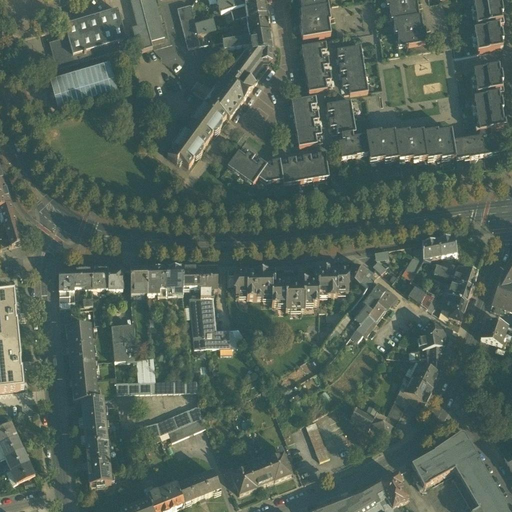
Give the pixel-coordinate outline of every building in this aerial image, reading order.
[(130,0),(139,30),(146,28),(140,2),(139,3),(138,0),(130,0)] [(146,0),(146,1),(140,2),(146,28),(150,43),(164,40),(161,26),(160,26),(153,0),(146,0)] [(243,0),(244,4),(245,9),(264,6),(263,0),(243,0)] [(401,45),(402,51),(427,47),(425,32),(423,32),(421,19),(419,19),(417,5),(414,5),(413,0),(301,0),(301,2),(303,1),(303,6),(300,6),(302,16),(303,16),(303,20),(300,21),(302,30),(303,30),(304,34),(301,34),(302,44),(331,39),(328,25),(330,25),(327,2),(321,3),(320,0),(385,0),(386,5),(389,5),(390,9),(389,9),(390,19),(393,18),(394,23),(393,23),(394,33),(397,32),(398,36),(397,36),(398,46),(401,45)] [(477,29),(483,28),(494,26),(502,25),(497,0),(473,0),(472,0),(474,13),(479,12),(480,21),(476,22),(477,29)] [(221,17),(231,13),(245,9),(244,4),(240,4),(240,2),(217,6),(221,17)] [(246,20),(248,28),(267,24),(264,6),(245,9),(246,20)] [(177,11),(188,51),(200,48),(197,38),(195,29),(192,9),(192,8),(189,8),(177,11)] [(246,20),(245,9),(231,13),(234,23),(246,20)] [(49,44),(57,71),(120,53),(117,45),(126,43),(117,13),(64,27),(68,39),(49,44)] [(195,29),(197,38),(216,33),(213,24),(195,29)] [(231,37),(232,43),(269,38),(267,24),(248,28),(249,34),(231,37)] [(152,51),(150,43),(146,28),(139,30),(133,32),(139,54),(140,54),(152,51)] [(498,29),(495,30),(483,32),(473,33),(475,41),(479,40),(480,48),(476,49),(477,56),(502,52),(498,29)] [(251,47),(252,57),(272,54),(269,38),(232,43),(223,45),(224,53),(248,49),(248,47),(251,47)] [(307,86),(309,96),(327,93),(326,85),(331,84),(330,76),(324,77),(323,70),(329,69),(328,61),(322,62),(321,55),(326,54),(325,46),(305,50),(306,56),(302,57),(304,66),(308,66),(308,71),(305,72),(306,81),(310,80),(311,86),(307,86)] [(348,90),(349,98),(368,96),(366,86),(362,87),(361,81),(365,81),(364,71),(360,72),(359,67),(363,66),(362,56),(358,57),(357,51),(337,54),(338,62),(344,61),(345,68),(339,68),(340,76),(346,75),(346,79),(347,83),(341,83),(343,91),(348,90)] [(218,94),(209,106),(227,119),(229,121),(255,87),(248,82),(261,65),(271,66),(272,54),(252,57),(246,58),(237,59),(238,63),(240,65),(218,94)] [(108,83),(113,81),(109,67),(104,69),(108,83)] [(103,84),(108,83),(104,69),(99,70),(103,84)] [(98,85),(103,84),(99,70),(94,71),(98,85)] [(93,87),(98,85),(94,71),(89,73),(93,87)] [(477,98),(483,97),(494,95),(502,94),(498,71),(473,75),(474,82),(478,81),(480,90),(476,90),(477,98)] [(88,88),(93,87),(89,73),(84,74),(88,88)] [(83,89),(88,88),(84,74),(79,75),(83,89)] [(78,91),(83,89),(79,75),(75,77),(78,91)] [(73,92),(78,91),(75,77),(70,78),(73,92)] [(69,93),(73,92),(70,78),(65,79),(69,93)] [(64,95),(69,93),(65,79),(60,81),(64,95)] [(59,96),(64,95),(60,81),(55,82),(59,96)] [(113,81),(108,83),(112,96),(117,95),(113,81)] [(54,97),(59,96),(55,82),(50,83),(54,97)] [(108,83),(103,84),(107,98),(112,96),(108,83)] [(103,84),(98,85),(102,99),(107,98),(103,84)] [(98,85),(93,87),(97,101),(102,99),(98,85)] [(93,87),(88,88),(92,102),(97,101),(93,87)] [(88,88),(83,89),(87,103),(92,102),(88,88)] [(83,89),(78,91),(82,105),(87,103),(83,89)] [(204,102),(207,105),(209,106),(218,94),(213,90),(204,102)] [(78,91),(73,92),(77,106),(82,105),(78,91)] [(73,92),(69,93),(72,107),(77,106),(73,92)] [(69,93),(64,95),(67,109),(72,107),(69,93)] [(64,95),(59,96),(62,110),(67,109),(64,95)] [(59,96),(54,97),(58,111),(62,110),(59,96)] [(498,98),(495,99),(483,101),(473,102),(474,109),(479,109),(480,117),(476,118),(478,131),(482,130),(483,134),(479,135),(479,141),(466,143),(469,162),(469,163),(479,161),(479,158),(483,158),(483,161),(493,159),(493,156),(498,156),(496,141),(490,142),(490,140),(491,140),(490,134),(504,132),(498,98)] [(297,141),(299,150),(317,147),(316,139),(321,138),(320,130),(314,131),(313,124),(319,123),(318,116),(312,116),(311,109),(316,109),(315,101),(295,104),(296,111),(292,111),(294,121),(298,120),(299,125),(295,126),(296,135),(300,135),(301,140),(297,141)] [(192,125),(188,130),(207,145),(212,139),(214,141),(224,127),(222,126),(227,119),(209,106),(207,105),(203,111),(201,109),(197,114),(199,116),(196,120),(194,118),(190,123),(192,125)] [(456,164),(457,164),(454,145),(453,145),(451,134),(436,137),(437,142),(433,142),(432,135),(423,137),(423,135),(408,137),(409,142),(404,143),(403,136),(395,137),(394,135),(379,138),(380,143),(376,143),(375,136),(366,138),(366,139),(353,141),(352,136),(355,136),(354,126),(350,127),(349,121),(353,121),(351,111),(347,112),(346,105),(326,109),(328,116),(333,115),(334,122),(329,123),(330,131),(336,130),(337,138),(341,138),(342,144),(344,144),(345,145),(338,146),(341,161),(346,160),(346,162),(357,161),(356,157),(360,157),(360,159),(369,158),(370,163),(375,162),(376,165),(385,164),(385,162),(389,162),(390,165),(400,163),(399,162),(404,161),(404,165),(414,163),(413,162),(417,161),(418,164),(428,163),(428,162),(432,161),(432,164),(442,163),(442,162),(446,161),(446,164),(455,162),(456,164)] [(203,151),(207,145),(188,130),(184,136),(182,134),(178,140),(180,141),(177,145),(175,143),(171,149),(173,150),(167,159),(177,166),(179,163),(188,171),(193,164),(195,166),(206,153),(203,151)] [(466,143),(454,145),(457,164),(469,162),(466,143)] [(283,184),(283,187),(293,186),(292,182),(295,182),(297,181),(298,185),(307,184),(307,180),(310,179),(312,179),(313,183),(322,181),(322,177),(328,176),(325,156),(317,157),(318,163),(311,164),(310,159),(302,160),(303,166),(296,167),(295,161),(288,162),(288,168),(281,169),(280,163),(272,165),(273,170),(270,171),(261,164),(257,168),(251,164),(255,160),(248,155),(245,160),(238,155),(227,170),(235,175),(237,172),(240,174),(242,175),(240,178),(247,184),(250,181),(255,185),(258,181),(259,181),(260,179),(267,184),(267,186),(279,184),(283,184)] [(0,210),(11,207),(4,184),(0,185),(0,210)] [(280,190),(274,186),(270,192),(276,196),(280,190)] [(3,223),(5,230),(17,227),(13,213),(11,207),(0,210),(0,212),(2,217),(0,217),(0,219),(1,224),(3,223)] [(23,246),(17,227),(5,230),(11,249),(23,246)] [(453,242),(437,245),(440,262),(456,259),(453,242)] [(432,263),(440,262),(437,245),(421,248),(422,252),(423,265),(422,265),(429,268),(432,263)] [(423,265),(422,252),(413,252),(413,261),(423,265)] [(374,256),(376,263),(388,261),(387,254),(374,256)] [(406,272),(415,277),(422,265),(423,265),(413,261),(406,272)] [(495,298),(511,304),(511,261),(501,280),(495,298)] [(373,270),(381,277),(386,273),(377,265),(373,270)] [(360,286),(367,292),(375,281),(367,273),(353,267),(349,277),(360,286)] [(315,272),(315,286),(318,286),(318,299),(325,299),(325,300),(337,300),(337,296),(348,296),(348,270),(333,270),(333,272),(329,272),(329,270),(322,270),(322,272),(315,272)] [(454,281),(452,287),(472,291),(475,282),(476,282),(477,277),(453,272),(452,276),(448,274),(443,273),(436,270),(433,278),(447,283),(450,282),(451,280),(454,281)] [(131,297),(148,296),(147,272),(130,273),(131,297)] [(158,301),(166,301),(166,272),(147,272),(148,296),(148,298),(158,298),(158,301)] [(183,298),(183,292),(182,272),(166,272),(166,301),(174,300),(174,298),(183,298)] [(200,272),(188,272),(188,292),(200,292),(200,272)] [(217,272),(200,272),(200,292),(200,302),(211,302),(210,294),(218,294),(217,272)] [(411,283),(415,277),(406,272),(403,279),(411,283)] [(74,293),(74,290),(74,273),(59,273),(59,293),(69,293),(74,293)] [(85,290),(85,293),(92,293),(92,290),(92,273),(74,273),(74,290),(85,290)] [(97,292),(109,292),(108,273),(92,273),(92,290),(97,289),(97,292)] [(123,273),(108,273),(109,292),(109,293),(114,293),(123,293),(123,273)] [(318,309),(318,299),(318,286),(315,286),(309,286),(309,284),(298,284),(298,286),(292,286),(292,284),(281,284),(281,286),(275,286),(275,276),(267,276),(267,274),(257,274),(257,277),(253,277),(253,274),(235,274),(235,299),(246,299),(246,303),(263,303),(263,302),(271,301),(271,309),(278,309),(278,308),(285,308),(285,315),(291,315),(291,314),(299,314),(299,315),(305,315),(304,308),(311,308),(311,309),(318,309)] [(442,297),(444,298),(447,299),(452,287),(445,286),(442,297)] [(378,287),(369,298),(378,305),(386,294),(378,287)] [(452,287),(447,299),(452,301),(467,307),(472,291),(452,287)] [(408,300),(420,308),(420,307),(424,299),(413,292),(408,300)] [(59,293),(59,305),(69,304),(69,293),(59,293)] [(92,303),(92,293),(85,293),(85,297),(83,297),(84,309),(93,308),(92,303)] [(14,294),(0,295),(0,393),(24,391),(22,371),(21,371),(20,362),(21,362),(17,324),(16,324),(15,314),(16,314),(14,294)] [(377,306),(380,309),(381,309),(386,313),(390,306),(395,301),(395,300),(386,294),(378,305),(377,306)] [(420,308),(426,312),(433,300),(426,296),(424,299),(420,307),(420,308)] [(363,306),(367,309),(372,313),(377,306),(378,305),(369,298),(363,306)] [(442,311),(450,314),(452,310),(450,309),(452,301),(447,299),(444,298),(440,303),(436,309),(442,311)] [(492,307),(495,309),(507,313),(511,314),(511,304),(495,298),(492,307)] [(122,300),(109,301),(110,311),(123,311),(122,300)] [(440,303),(433,300),(426,312),(431,316),(436,309),(440,303)] [(467,307),(452,301),(450,309),(452,310),(450,314),(448,321),(461,325),(467,307)] [(192,321),(195,352),(205,352),(200,302),(190,302),(191,310),(192,321)] [(200,302),(205,352),(220,351),(230,351),(229,334),(216,334),(213,302),(211,302),(200,302)] [(376,324),(386,313),(381,309),(380,309),(377,306),(372,313),(368,319),(356,333),(360,336),(368,326),(369,326),(373,322),(376,324)] [(226,321),(225,307),(217,307),(218,322),(226,321)] [(368,319),(372,313),(367,309),(355,323),(350,329),(356,333),(368,319)] [(506,318),(507,313),(495,309),(494,314),(506,318)] [(183,310),(184,322),(192,321),(191,310),(183,310)] [(450,314),(442,311),(439,319),(447,322),(448,321),(450,314)] [(60,314),(59,325),(71,324),(71,313),(60,314)] [(341,325),(345,328),(351,320),(347,317),(341,325)] [(480,342),(501,349),(508,330),(487,323),(480,342)] [(335,333),(339,336),(345,328),(341,325),(335,333)] [(419,336),(422,354),(444,350),(443,343),(446,339),(429,325),(419,336)] [(74,405),(81,404),(98,403),(91,329),(65,332),(66,340),(67,340),(74,405)] [(133,364),(133,367),(137,366),(136,362),(133,331),(111,333),(114,365),(133,364)] [(232,333),(237,351),(245,346),(238,333),(232,333)] [(332,345),(339,336),(335,333),(328,342),(332,345)] [(352,337),(359,342),(362,338),(360,336),(356,333),(354,335),(352,337)] [(407,346),(399,344),(397,351),(405,353),(407,346)] [(444,360),(444,350),(422,354),(414,355),(415,360),(427,359),(427,361),(444,360)] [(443,371),(444,360),(427,361),(419,362),(419,366),(426,370),(440,377),(443,371)] [(137,366),(138,385),(150,385),(155,385),(153,361),(136,362),(137,366)] [(411,380),(418,366),(416,364),(411,372),(409,371),(405,377),(411,380)] [(432,392),(440,377),(426,370),(419,366),(418,366),(411,380),(412,381),(432,392)] [(425,406),(432,392),(412,381),(407,389),(409,391),(406,396),(413,400),(418,403),(425,406)] [(155,385),(150,385),(152,396),(198,396),(196,384),(155,385)] [(117,397),(152,396),(150,385),(138,385),(116,385),(117,397)] [(408,405),(409,406),(413,400),(406,396),(404,395),(400,393),(397,399),(408,405)] [(282,397),(292,407),(296,404),(287,395),(282,397)] [(402,415),(408,405),(397,399),(392,409),(402,415)] [(418,403),(413,400),(409,406),(415,408),(418,403)] [(103,402),(98,403),(81,404),(81,411),(103,408),(103,402)] [(7,406),(0,406),(0,419),(8,418),(7,406)] [(347,419),(351,421),(355,413),(343,407),(343,408),(341,407),(338,410),(341,413),(348,417),(347,419)] [(107,444),(103,408),(81,411),(85,446),(89,488),(111,486),(107,444)] [(160,437),(167,435),(201,421),(199,408),(157,425),(160,437)] [(369,408),(364,419),(370,422),(375,412),(375,411),(369,408)] [(391,432),(393,433),(402,415),(392,409),(387,419),(382,427),(391,432)] [(375,412),(370,422),(372,423),(374,424),(382,427),(387,419),(375,412)] [(369,431),(370,430),(370,429),(374,424),(372,423),(370,422),(364,419),(355,413),(351,421),(351,422),(368,432),(369,431)] [(205,431),(201,421),(167,435),(171,445),(205,431)] [(0,429),(0,445),(17,438),(11,424),(0,429)] [(306,428),(319,464),(330,460),(325,448),(325,449),(315,424),(306,428)] [(382,427),(374,424),(370,429),(370,430),(384,441),(391,432),(382,427)] [(159,438),(160,437),(157,425),(123,434),(126,446),(159,438)] [(23,451),(17,438),(0,445),(0,448),(5,459),(23,451)] [(507,511),(494,491),(480,467),(465,441),(458,440),(434,455),(434,456),(412,468),(415,475),(412,477),(416,486),(420,484),(424,491),(424,490),(425,491),(430,488),(454,474),(458,481),(459,481),(476,511),(507,511)] [(29,464),(23,451),(5,459),(11,472),(29,464)] [(283,457),(279,459),(266,464),(248,471),(231,477),(234,484),(233,484),(236,492),(237,491),(239,498),(256,491),(274,484),(291,478),(289,471),(286,463),(286,464),(283,457)] [(35,477),(29,464),(11,472),(17,485),(35,477)] [(12,487),(17,485),(11,472),(6,474),(12,487)] [(213,475),(176,489),(183,509),(220,494),(213,475)] [(397,511),(396,509),(408,502),(399,487),(402,486),(396,477),(362,496),(319,511),(397,511)] [(25,491),(32,489),(31,482),(24,483),(25,491)] [(178,511),(183,510),(183,509),(176,489),(161,495),(167,511),(178,511)] [(167,511),(161,495),(150,500),(147,492),(144,493),(148,504),(151,511),(167,511)]
